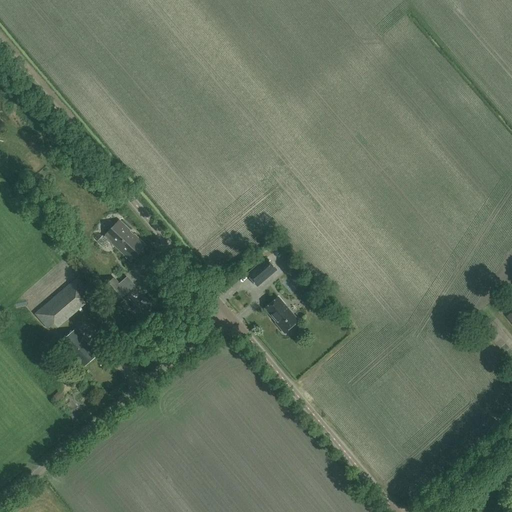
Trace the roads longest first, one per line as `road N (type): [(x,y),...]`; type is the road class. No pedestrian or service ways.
road 1 (unclassified): [(227,314),(0,47)]
road 2 (unclassified): [(0,504),(227,314)]
road 3 (unclassified): [(395,511),(227,314)]
